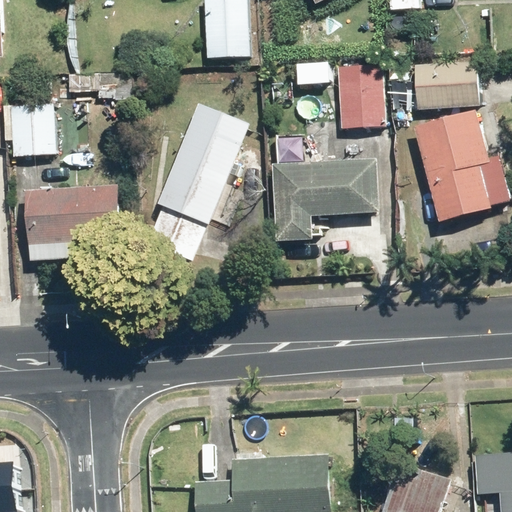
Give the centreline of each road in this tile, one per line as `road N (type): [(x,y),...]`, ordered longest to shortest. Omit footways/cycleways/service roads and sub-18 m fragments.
road 1 (tertiary): [(511,334),(92,356)]
road 2 (tertiary): [(100,511),(92,356)]
